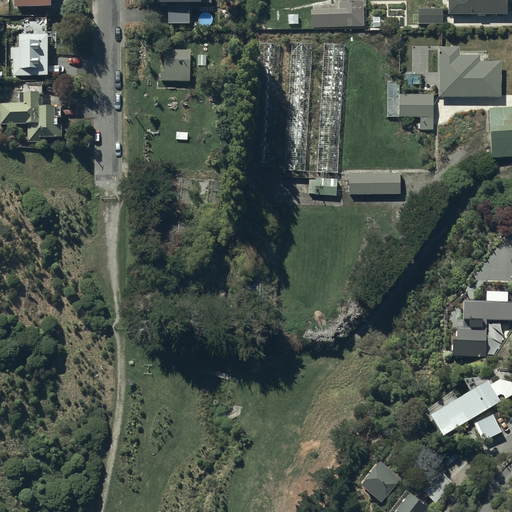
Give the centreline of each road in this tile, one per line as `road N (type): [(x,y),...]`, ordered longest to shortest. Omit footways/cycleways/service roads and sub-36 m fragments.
road 1 (track): [(105,181),(117,414),(100,511)]
road 2 (track): [(481,139),(416,195),(383,204),(272,198)]
road 3 (track): [(472,195),(334,370)]
road 4 (residential): [(104,0),(105,181)]
